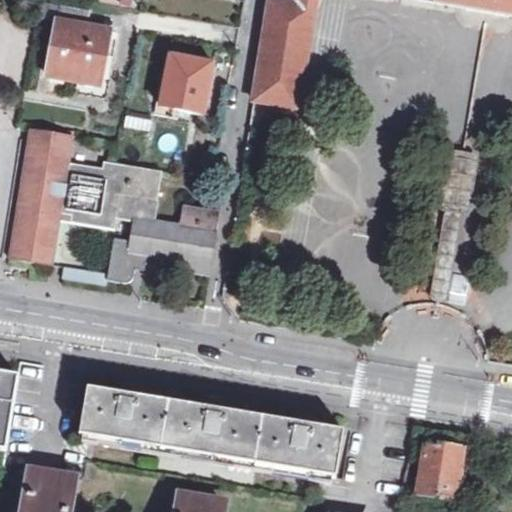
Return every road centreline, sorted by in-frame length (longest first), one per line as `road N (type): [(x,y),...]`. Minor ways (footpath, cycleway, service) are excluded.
road 1 (unclassified): [(258,0),(207,350)]
road 2 (tertiary): [(207,350),(511,401)]
road 3 (tertiary): [(0,316),(207,350)]
road 4 (unknown): [(28,6),(0,172)]
